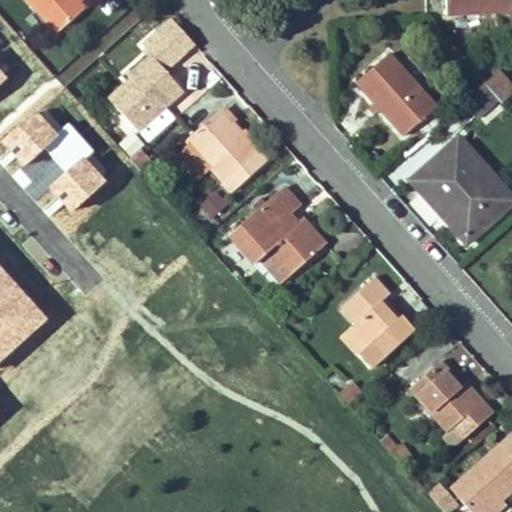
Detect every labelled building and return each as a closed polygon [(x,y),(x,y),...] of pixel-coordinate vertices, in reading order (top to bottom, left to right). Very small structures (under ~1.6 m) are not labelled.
[(23,0),(56,35),(91,4),(87,0),(23,0)] [(511,15),(511,0),(446,0),(447,16),(511,15)] [(194,47),(170,22),(156,35),(181,61),(194,47)] [(137,135),(183,95),(165,75),(181,61),(156,35),(141,49),(151,58),(128,79),(130,81),(135,86),(113,108),(137,135)] [(436,110),(388,58),(357,88),(374,106),(404,140),(436,110)] [(464,101),(484,123),(511,97),(511,83),(499,69),(464,101)] [(113,108),(135,86),(130,81),(107,101),(113,108)] [(381,114),(374,106),(368,112),(376,119),(381,114)] [(265,166),(220,113),(186,144),(232,195),(265,166)] [(489,178),(457,142),(444,154),(456,166),(459,163),(481,187),(489,178)] [(511,209),(511,203),(489,178),(481,187),(459,163),(456,166),(444,154),(409,187),(421,200),(424,196),(451,223),(446,227),(463,245),(471,238),(476,243),(511,209)] [(216,190),(197,203),(208,218),(226,206),(216,190)] [(297,229),(289,220),(300,209),(284,192),(229,240),(253,267),(269,254),(290,279),(320,253),(297,229)] [(451,223),(424,196),(421,200),(446,227),(451,223)] [(325,248),(303,224),(297,229),(320,253),(325,248)] [(467,251),(476,243),(471,238),(463,245),(467,251)] [(413,332),(385,301),(388,297),(374,282),(340,311),(354,327),(351,330),(368,348),(380,362),(413,332)] [(368,348),(351,330),(345,335),(362,353),(368,348)] [(491,417),(480,404),(478,407),(460,389),(440,367),(409,394),(447,436),(452,432),(462,444),(491,417)] [(480,404),(464,386),(460,389),(478,407),(480,404)] [(511,440),(451,494),(465,511),(490,511),(499,504),(511,492),(511,440)]
